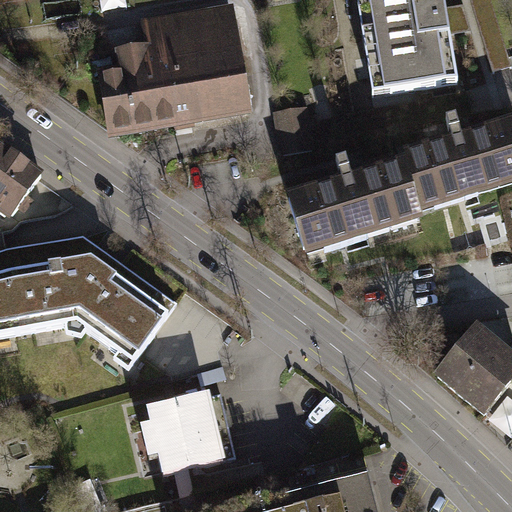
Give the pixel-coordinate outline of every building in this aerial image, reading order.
[(355,0),(375,105),(459,89),(443,0),(355,0)] [(467,0),(491,77),(511,71),(489,0),(467,0)] [(248,113),(231,10),(144,24),(149,51),(120,56),(123,76),(101,79),(109,133),(111,135),(248,113)] [(307,114),(273,119),(280,161),(313,156),(307,114)] [(450,143),(396,158),(399,168),(413,216),(511,187),(511,125),(459,140),(453,121),(444,124),(450,143)] [(0,214),(6,219),(9,214),(13,218),(41,177),(0,147),(0,214)] [(341,184),(288,200),(305,258),(416,226),(413,216),(399,168),(350,182),(345,163),(336,165),(341,184)] [(86,238),(0,253),(0,333),(80,319),(137,360),(141,355),(178,305),(86,238)] [(438,380),(484,418),(511,384),(511,361),(477,333),(438,380)] [(146,414),(162,482),(236,464),(220,397),(146,414)] [(389,511),(378,472),(225,511),(389,511)]
